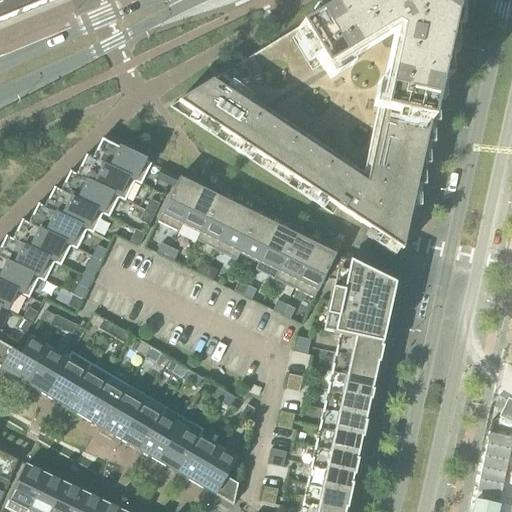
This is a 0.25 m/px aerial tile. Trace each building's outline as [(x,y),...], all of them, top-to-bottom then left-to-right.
[(0,0),(0,23),(57,0),(0,0)] [(345,0),(170,107),(249,160),(321,207),(333,215),(337,208),(341,211),(381,237),(402,251),(412,205),(416,206),(448,61),(444,60),(450,29),(453,18),(454,15),(456,4),(457,1),(454,0),(345,0)] [(92,160),(91,161),(135,182),(134,183),(141,186),(151,165),(108,144),(104,151),(98,148),(92,160)] [(76,176),(75,177),(119,198),(118,199),(125,202),(134,183),(135,182),(91,161),(88,167),(82,164),(76,176)] [(173,176),(161,170),(156,179),(169,185),(173,176)] [(60,192),(59,193),(103,214),(102,215),(109,218),(118,199),(119,198),(75,177),(72,184),(66,180),(60,192)] [(179,179),(157,223),(177,232),(178,233),(182,226),(180,225),(198,188),(179,179)] [(198,188),(180,225),(182,226),(200,235),(218,198),(198,188)] [(44,208),(43,209),(87,231),(86,231),(93,235),(102,215),(103,214),(59,193),(56,200),(50,197),(44,208)] [(200,235),(196,242),(197,242),(216,252),(238,208),(218,198),(200,235)] [(144,211),(154,216),(159,205),(150,200),(144,211)] [(238,208),(216,252),(236,261),(240,254),(239,254),(257,217),(238,208)] [(28,225),(27,226),(70,247),(70,248),(76,251),(86,231),(87,231),(43,209),(40,216),(34,213),(28,225)] [(139,222),(148,227),(154,216),(144,211),(139,222)] [(257,217),(239,254),(240,254),(259,264),(277,227),(257,217)] [(12,241),(11,242),(55,263),(54,264),(60,267),(70,248),(70,247),(27,226),(24,232),(17,229),(12,241)] [(259,264),(255,271),(275,281),(296,237),(277,227),(259,264)] [(144,235),(135,231),(129,244),(138,248),(144,235)] [(296,237),(275,281),(295,290),(316,246),(296,237)] [(0,248),(0,260),(38,279),(38,280),(45,283),(54,264),(55,263),(11,242),(8,249),(1,246),(0,248)] [(161,244),(156,253),(165,258),(170,248),(161,244)] [(97,246),(92,257),(101,262),(106,251),(97,246)] [(316,246),(295,290),(314,300),(323,280),(335,256),(316,246)] [(170,248),(165,258),(174,262),(178,252),(170,248)] [(339,335),(382,345),(395,285),(335,256),(324,280),(344,285),(342,292),(331,290),(325,317),(336,319),(333,335),(339,336),(339,335)] [(86,268),(95,273),(101,262),(92,257),(86,268)] [(0,284),(16,292),(16,293),(28,299),(38,280),(38,279),(0,260),(0,284)] [(200,263),(195,272),(204,277),(208,267),(200,263)] [(208,267),(204,277),(212,281),(217,272),(208,267)] [(238,282),(234,292),(242,296),(247,287),(238,282)] [(0,309),(6,312),(16,293),(16,292),(0,284),(0,309)] [(82,300),(87,290),(78,285),(73,296),(82,300)] [(247,287),(242,296),(251,300),(256,291),(247,287)] [(82,300),(73,296),(67,307),(76,311),(82,300)] [(277,301),(272,311),(281,315),(286,306),(277,301)] [(286,306),(281,315),(290,320),(295,310),(286,306)] [(29,309),(22,319),(31,324),(37,314),(29,309)] [(61,330),(65,321),(55,316),(50,325),(61,330)] [(22,319),(16,329),(25,334),(31,324),(22,319)] [(76,326),(65,321),(61,330),(72,336),(76,326)] [(108,336),(113,327),(103,321),(97,329),(108,336)] [(113,327),(108,336),(118,342),(123,333),(113,327)] [(339,336),(335,354),(378,363),(382,345),(339,335),(339,336)] [(12,350),(1,370),(28,386),(49,350),(30,338),(20,355),(12,350)] [(297,338),(295,345),(309,348),(310,341),(297,338)] [(0,368),(1,370),(12,350),(0,343),(0,368)] [(145,358),(150,349),(140,343),(135,352),(145,358)] [(309,348),(295,345),(293,353),(307,356),(309,348)] [(150,349),(145,358),(155,364),(161,355),(150,349)] [(49,350),(28,386),(47,396),(68,361),(67,360),(49,350)] [(68,361),(47,396),(66,407),(91,365),(71,353),(67,360),(68,361)] [(335,354),(331,373),(374,382),(378,363),(335,354)] [(91,365),(66,407),(84,418),(109,376),(91,365)] [(182,380),(187,371),(177,365),(172,374),(182,380)] [(198,377),(187,371),(182,380),(193,386),(198,377)] [(331,373),(327,391),(369,401),(374,382),(331,373)] [(288,375),(287,383),(300,386),(302,378),(288,375)] [(109,376),(84,418),(103,429),(128,387),(109,376)] [(285,390),(299,393),(300,386),(287,383),(285,390)] [(128,387),(103,429),(121,440),(147,398),(128,387)] [(224,393),(214,387),(209,396),(219,402),(224,393)] [(327,391),(323,410),(365,420),(369,401),(327,391)] [(224,393),(219,402),(230,408),(235,399),(224,393)] [(147,398),(121,440),(140,451),(165,409),(147,398)] [(250,428),(254,410),(247,406),(238,420),(250,428)] [(165,409),(140,451),(159,462),(184,420),(165,409)] [(323,410),(319,429),(361,438),(365,420),(323,410)] [(280,413),(279,420),(292,423),(294,416),(280,413)] [(184,420),(159,462),(177,473),(198,437),(199,438),(203,431),(184,420)] [(277,427),(291,430),(292,423),(279,420),(277,427)] [(319,429),(314,448),(357,457),(361,438),(319,429)] [(198,437),(177,473),(196,484),(217,448),(199,438),(198,437)] [(217,448),(196,484),(233,506),(238,485),(226,478),(236,460),(217,448)] [(314,448),(310,467),(353,476),(357,457),(314,448)] [(272,450),(270,458),(284,461),(286,453),(272,450)] [(0,478),(9,482),(18,462),(0,453),(0,478)] [(269,465),(282,468),(284,461),(270,458),(269,465)] [(25,465),(4,509),(9,511),(27,511),(26,511),(44,474),(25,465)] [(310,467),(306,485),(349,495),(353,476),(310,467)] [(44,474),(26,511),(27,511),(49,511),(63,484),(44,474)] [(63,484),(49,511),(73,511),(83,493),(63,484)] [(306,485),(302,504),(338,511),(344,511),(349,495),(306,485)] [(264,488),(262,495),(276,498),(278,491),(264,488)] [(83,493),(73,511),(97,511),(102,503),(83,493)] [(261,503),(274,506),(276,498),(262,495),(261,503)] [(97,511),(121,511),(122,511),(102,503),(97,511)]
